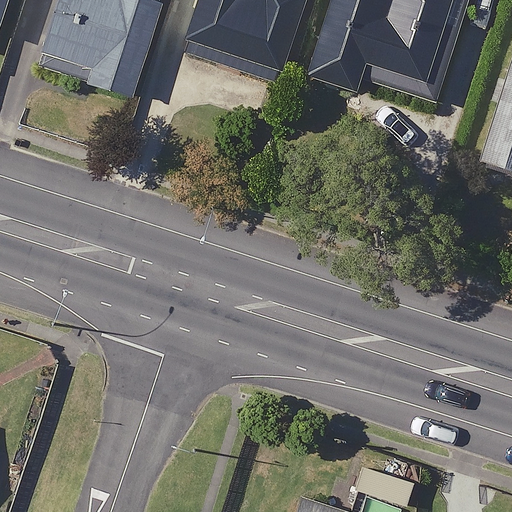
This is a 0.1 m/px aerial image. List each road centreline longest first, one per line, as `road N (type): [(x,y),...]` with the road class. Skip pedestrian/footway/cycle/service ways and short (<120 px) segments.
road 1 (secondary): [(187,282),(511,387)]
road 2 (residential): [(187,282),(114,511)]
road 3 (secondary): [(0,223),(187,282)]
